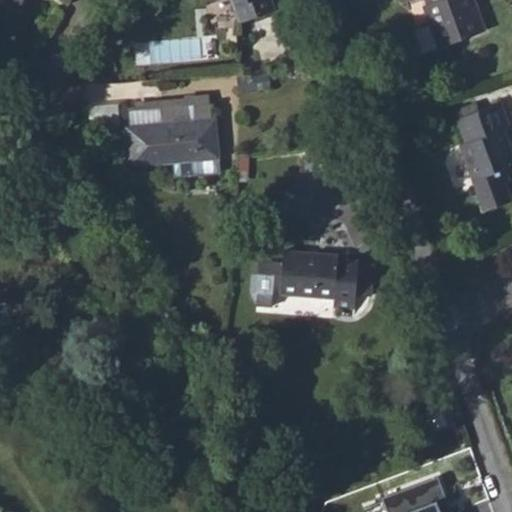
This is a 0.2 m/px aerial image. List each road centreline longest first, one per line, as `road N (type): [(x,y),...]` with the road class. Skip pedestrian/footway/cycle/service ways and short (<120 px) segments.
road 1 (residential): [(330,0),(442,322)]
road 2 (residential): [(442,322),(511,502)]
road 3 (residential): [(0,167),(95,0)]
